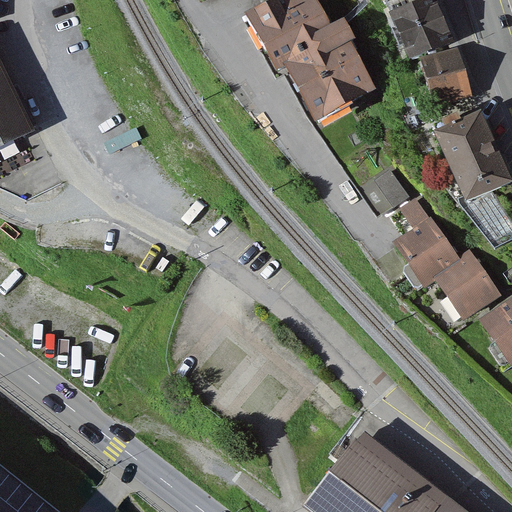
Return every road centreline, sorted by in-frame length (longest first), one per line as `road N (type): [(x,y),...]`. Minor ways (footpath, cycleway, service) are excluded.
road 1 (residential): [(187,0),(392,267)]
road 2 (primary): [(0,353),(203,511)]
